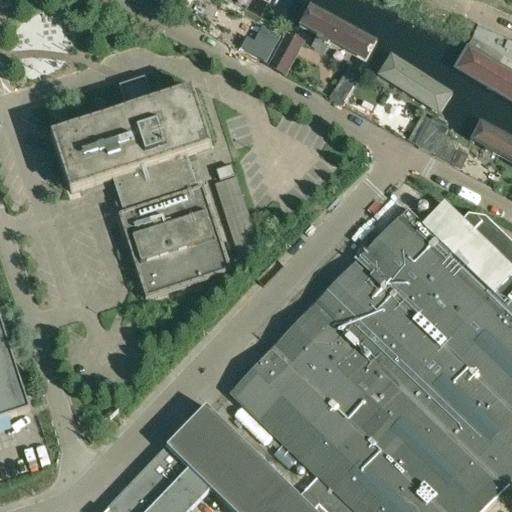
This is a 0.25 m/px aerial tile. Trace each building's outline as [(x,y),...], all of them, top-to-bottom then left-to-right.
[(0,0),(0,1),(3,10),(12,6),(9,0),(0,0)] [(173,0),(172,4),(210,24),(220,5),(209,0),(173,0)] [(360,65),(373,43),(312,8),(299,30),(360,65)] [(266,66),(282,74),(301,37),(285,29),(266,66)] [(228,46),(244,54),(250,42),(235,34),(228,46)] [(511,105),(511,73),(464,48),(450,72),(511,105)] [(436,113),(443,101),(449,90),(392,59),(380,82),(436,113)] [(343,108),(362,79),(348,70),(329,99),(343,108)] [(418,148),(435,157),(447,134),(449,131),(431,122),(418,148)] [(476,141),(511,159),(511,138),(484,124),(476,141)] [(435,157),(438,159),(449,164),(459,145),(455,142),(456,139),(447,134),(435,157)] [(468,159),(459,153),(452,166),(460,171),(468,159)] [(511,244),(505,238),(489,223),(486,219),(480,218),(468,216),(467,218),(463,223),(444,205),(423,226),(409,213),(407,211),(400,219),(354,267),(314,308),(277,347),(241,384),(230,396),(231,398),(317,481),(305,494),(319,507),(323,511),(485,511),(504,492),(511,483),(511,244)] [(0,422),(31,413),(0,318),(0,422)] [(213,494),(231,511),(314,511),(319,507),(305,494),(300,500),(213,416),(207,410),(167,450),(213,494)] [(108,511),(195,511),(213,494),(167,450),(108,511)]
